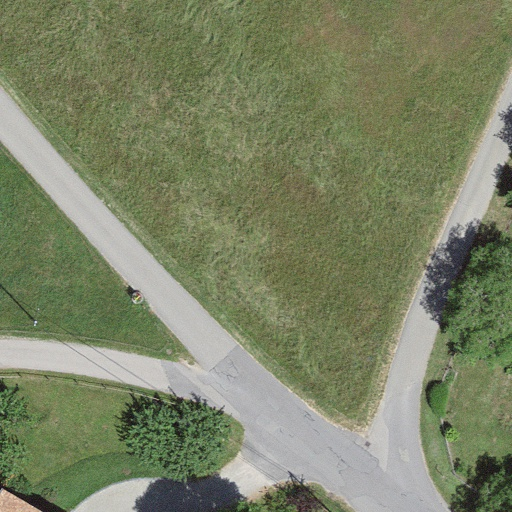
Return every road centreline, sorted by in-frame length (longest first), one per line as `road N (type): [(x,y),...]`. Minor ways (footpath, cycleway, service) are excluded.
road 1 (residential): [(369,480),(263,400),(59,185)]
road 2 (unclassified): [(511,124),(369,480)]
